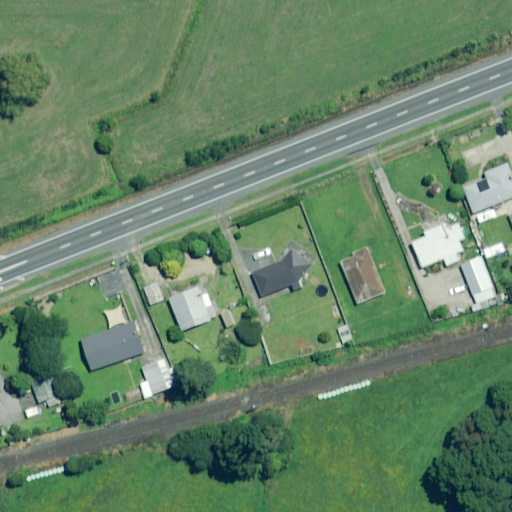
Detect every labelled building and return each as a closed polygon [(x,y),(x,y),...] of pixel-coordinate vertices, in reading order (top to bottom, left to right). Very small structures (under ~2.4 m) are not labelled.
[(485,163),(480,146),(462,152),(467,169),(485,163)] [(511,198),(511,174),(508,165),(487,173),(489,179),(465,188),(475,213),(511,198)] [(446,259),(448,266),(460,262),(457,255),(465,252),(461,240),(466,238),(461,223),(449,228),(448,224),(426,232),(428,237),(414,242),(423,268),(446,259)] [(506,252),(503,243),(489,248),(492,257),(506,252)] [(312,265),(294,250),(283,262),(256,273),(265,297),(293,286),(295,291),(302,289),(299,280),(312,265)] [(386,294),(369,250),(342,260),(359,304),(386,294)] [(498,296),(482,257),(463,265),(478,304),(498,296)] [(165,301),(159,283),(146,288),(152,305),(165,301)] [(202,297),(199,288),(171,299),(184,331),(218,318),(209,295),(202,297)] [(236,325),(230,311),(222,314),(228,328),(236,325)] [(147,353),(136,322),(82,340),(93,371),(147,353)] [(177,386),(166,358),(144,367),(154,395),(177,386)] [(63,403),(56,381),(36,388),(41,403),(49,400),(52,406),(63,403)] [(27,410),(30,419),(41,415),(38,406),(27,410)]
